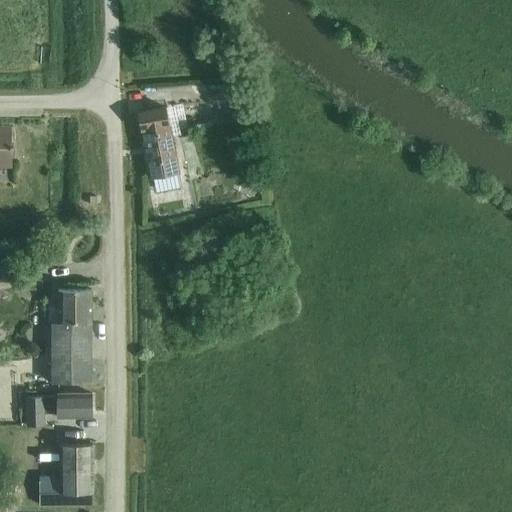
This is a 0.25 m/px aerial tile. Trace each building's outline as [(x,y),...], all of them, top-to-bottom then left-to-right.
[(168,105),(148,108),(140,110),(152,175),(180,169),(168,105)] [(0,165),(14,165),(13,131),(0,131),(0,165)] [(92,383),(91,327),(91,321),(92,321),(92,290),(59,290),(59,321),(50,321),(52,383),(92,383)] [(76,416),(93,416),(93,393),(61,394),(61,408),(51,408),(51,425),(76,424),(76,416)] [(26,428),(48,428),(48,416),(35,416),(35,406),(26,406),(26,428)] [(93,493),(94,444),(61,443),(60,478),(39,478),(39,492),(93,493)]
